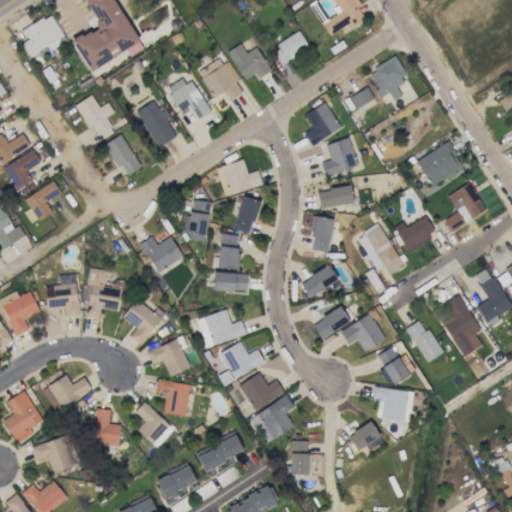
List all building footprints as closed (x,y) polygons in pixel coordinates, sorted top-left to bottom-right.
[(87,71),(111,59),(106,50),(115,46),(118,52),(125,48),(129,55),(139,50),(113,0),(84,0),(98,26),(71,40),(87,71)] [(359,5),(356,0),(332,0),(338,10),(320,21),(329,34),(347,23),(350,28),(364,20),(356,7),(359,5)] [(21,30),(26,39),(19,44),(27,57),(36,52),(39,56),(65,41),(49,13),(21,30)] [(308,50),(299,31),(269,45),(278,64),(308,50)] [(225,51),(243,79),(253,73),(256,78),(269,70),(254,46),(244,53),(238,43),(225,51)] [(365,72),(379,96),(387,92),(391,100),(400,95),(393,84),(406,77),(393,56),(365,72)] [(226,60),(220,64),(217,58),(195,71),(212,98),(223,91),(228,100),(241,92),(234,82),(238,80),(226,60)] [(185,75),(164,88),(174,105),(175,104),(179,111),(187,106),(196,120),(208,112),(185,75)] [(511,104),(511,80),(502,87),(506,94),(496,100),(503,110),(511,104)] [(372,98),(365,86),(348,97),(356,108),(372,98)] [(75,103),(96,141),(113,132),(104,116),(112,112),(106,102),(97,107),(90,94),(75,103)] [(310,127),(301,133),(310,146),(338,127),(322,101),(302,114),(310,127)] [(22,133),(4,142),(0,134),(0,160),(28,147),(22,133)] [(123,176),(139,166),(118,133),(103,144),(123,176)] [(323,144),(328,159),(319,162),(324,176),(356,165),(346,136),(323,144)] [(460,166),(445,141),(414,160),(429,186),(460,166)] [(39,161),(30,148),(1,168),(15,189),(30,179),(24,171),(39,161)] [(260,184),(256,170),(245,173),(241,159),(215,166),(224,195),(260,184)] [(58,193),(52,182),(22,197),(28,208),(22,211),(28,223),(50,213),(44,200),(58,193)] [(445,195),(454,212),(442,219),(448,230),(483,211),(468,182),(445,195)] [(317,207),(351,204),(349,186),(316,189),(317,207)] [(233,229),(250,232),(256,199),(239,196),(233,229)] [(203,239),(207,201),(188,199),(184,237),(203,239)] [(17,224),(10,228),(0,208),(0,248),(23,236),(17,224)] [(332,219),(313,215),(307,248),(325,252),(332,219)] [(406,250),(434,233),(423,215),(404,227),(401,221),(392,226),(406,250)] [(375,270),(382,266),(387,274),(401,266),(378,224),(354,236),(360,246),(356,248),(363,262),(369,259),(375,270)] [(238,235),(219,233),(216,267),(235,269),(238,235)] [(139,242),(153,271),(180,258),(170,236),(154,243),(151,236),(139,242)] [(511,263),(494,276),(501,287),(508,282),(511,287),(511,263)] [(336,279),(327,264),(298,282),(307,297),(336,279)] [(116,311),(120,288),(102,286),(104,270),(87,267),(84,285),(88,285),(84,316),(97,318),(99,308),(116,311)] [(472,274),(486,298),(475,305),(488,327),(498,321),(495,315),(509,307),(485,267),(472,274)] [(211,289),(244,291),(245,273),(212,271),(211,289)] [(44,307),(63,307),(63,316),(76,316),(74,274),(57,274),(58,285),(43,285),(44,307)] [(28,291),(17,296),(14,291),(0,297),(0,311),(2,310),(13,335),(26,329),(22,319),(38,312),(28,291)] [(480,345),(472,333),(478,329),(456,294),(441,303),(451,319),(442,325),(461,356),(480,345)] [(140,345),(159,317),(133,299),(120,317),(134,327),(127,336),(140,345)] [(350,319),(341,304),(310,324),(319,339),(350,319)] [(243,335),(239,320),(228,323),(224,309),(194,318),(202,347),(243,335)] [(337,330),(345,344),(355,339),(362,350),(382,339),(372,320),(377,318),(373,310),(337,330)] [(405,326),(422,362),(440,353),(428,327),(422,330),(417,320),(405,326)] [(0,344),(9,339),(0,324),(0,344)] [(180,348),(185,346),(180,336),(144,351),(150,365),(161,360),(167,376),(188,367),(180,348)] [(217,353),(231,378),(262,361),(255,348),(245,354),(238,341),(217,353)] [(375,354),(381,367),(378,369),(387,386),(406,376),(390,346),(375,354)] [(282,393),(274,379),(264,385),(258,372),(237,384),(251,410),(282,393)] [(82,376),(70,383),(64,374),(40,389),(53,411),(89,389),(82,376)] [(164,394),(161,412),(183,416),(188,384),(156,379),(154,392),(164,394)] [(409,391),(371,387),(369,401),(379,402),(377,417),(406,420),(409,391)] [(41,421),(22,390),(4,402),(11,413),(0,420),(13,439),(41,421)] [(265,443),(291,425),(283,413),(292,407),(283,394),(248,418),(265,443)] [(135,429),(151,444),(168,426),(142,401),(133,411),(143,421),(135,429)] [(118,424),(107,423),(108,409),(93,409),(92,444),(117,445),(118,424)] [(372,447),(380,442),(369,422),(346,434),(354,450),(369,442),(372,447)] [(51,472),(77,463),(66,434),(30,447),(35,460),(45,456),(51,472)] [(201,470),(242,453),(234,435),(194,452),(201,470)] [(288,474),(306,474),(307,440),(289,440),(288,474)] [(501,490),(505,496),(511,492),(511,473),(501,455),(489,462),(504,488),(501,490)] [(195,483),(186,464),(154,480),(163,499),(195,483)] [(19,492),(35,511),(46,511),(65,498),(51,480),(36,491),(30,483),(19,492)] [(192,491),(199,501),(215,489),(209,480),(192,491)] [(261,511),(275,506),(266,486),(224,506),(226,511),(261,511)] [(6,511),(27,511),(15,493),(2,501),(9,511),(6,511)] [(171,511),(180,511),(193,504),(187,494),(168,507),(171,511)] [(155,511),(147,496),(115,511),(155,511)]
